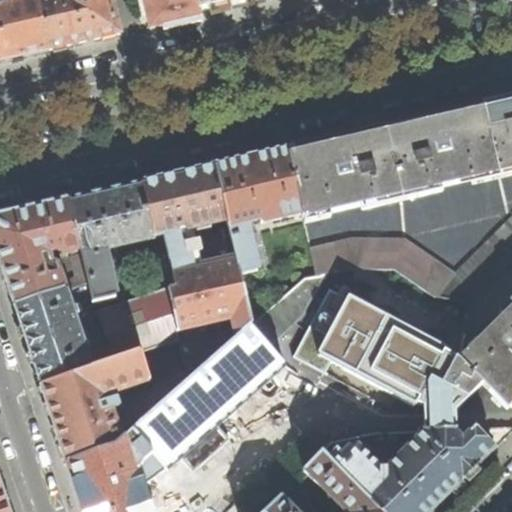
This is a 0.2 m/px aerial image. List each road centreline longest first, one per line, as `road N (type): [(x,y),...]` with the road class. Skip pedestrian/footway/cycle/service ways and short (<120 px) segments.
road 1 (tertiary): [(0,176),(511,57)]
road 2 (tertiary): [(448,0),(0,103)]
road 3 (residential): [(0,376),(42,511)]
